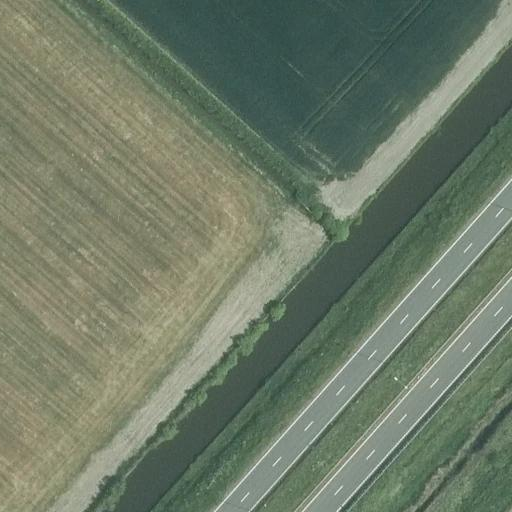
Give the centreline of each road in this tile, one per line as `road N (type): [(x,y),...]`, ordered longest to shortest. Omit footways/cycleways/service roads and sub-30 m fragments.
road 1 (trunk): [(511,192),(226,511)]
road 2 (trunk): [(319,511),(511,296)]
